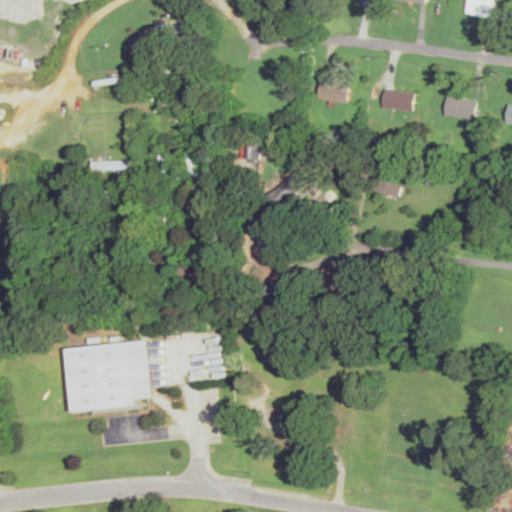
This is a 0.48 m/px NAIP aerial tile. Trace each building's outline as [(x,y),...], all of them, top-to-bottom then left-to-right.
[(469,0),(496,0),(493,16),(485,15),(485,16),(473,14),(474,13),(468,12),(469,0)] [(322,81),(352,84),(350,102),(320,98),(322,81)] [(387,88),(418,92),(416,110),(384,106),(387,88)] [(449,96),(462,98),(462,99),(479,101),(477,118),(447,114),(449,96)] [(264,144),(252,144),(251,158),(264,158),(264,144)] [(137,158),(95,159),(95,168),(138,167),(137,158)] [(367,158),(376,161),(372,173),(384,176),(383,180),(405,185),(402,197),(369,188),(368,189),(360,186),(367,158)] [(303,167),(314,180),(289,200),(293,204),(280,215),(266,198),(303,167)] [(174,258),(181,260),(181,259),(214,274),(208,287),(169,270),(174,258)] [(284,289),(302,301),(291,317),(273,305),(275,303),(264,295),(272,283),(283,290),(284,289)] [(66,348),(73,412),(94,410),(94,413),(142,409),(141,398),(154,397),(149,340),(66,348)]
